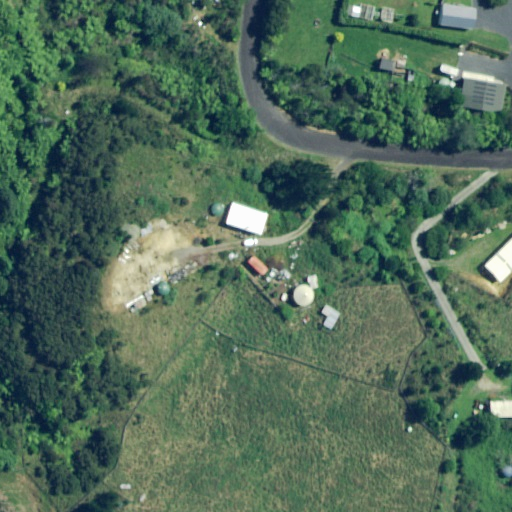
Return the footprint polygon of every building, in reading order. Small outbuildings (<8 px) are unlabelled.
[(471,10),(436,5),(434,25),(468,29),(471,10)] [(260,214),(227,203),(220,224),(253,234),(260,214)] [(263,269),(249,256),(243,263),(257,275),(263,269)] [(301,306),(302,306),(304,305),(306,305),(307,304),(308,303),(309,301),(310,300),(311,298),(311,296),(311,295),(310,293),(310,291),(309,290),(308,289),(306,288),(305,287),(303,286),(302,286),(300,286),(298,286),(297,287),(295,288),(294,289),(293,290),(292,292),(291,294),(291,295),(291,297),(292,299),(292,300),(293,302),(294,303),(296,304),(297,305),(299,306),(301,306)] [(511,416),(511,401),(482,402),(482,417),(511,416)]
